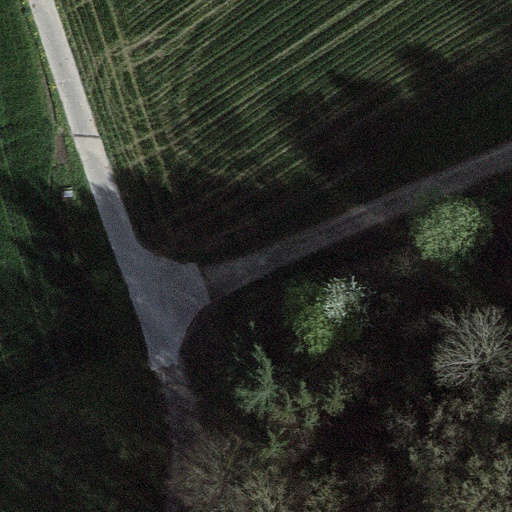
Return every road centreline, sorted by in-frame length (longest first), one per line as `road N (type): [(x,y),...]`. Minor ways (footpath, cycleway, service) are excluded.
road 1 (track): [(146,280),(511,150)]
road 2 (track): [(45,0),(146,280)]
road 3 (track): [(146,280),(171,430)]
